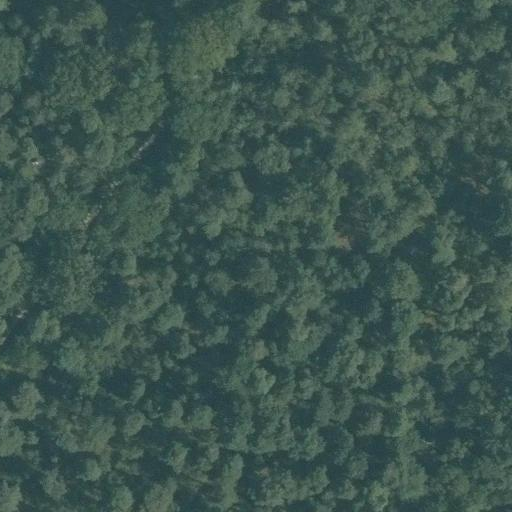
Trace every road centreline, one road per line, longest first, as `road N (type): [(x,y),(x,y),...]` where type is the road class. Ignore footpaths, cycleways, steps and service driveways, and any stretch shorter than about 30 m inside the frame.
road 1 (unknown): [(0,374),(49,278),(0,212)]
road 2 (track): [(0,150),(108,204)]
